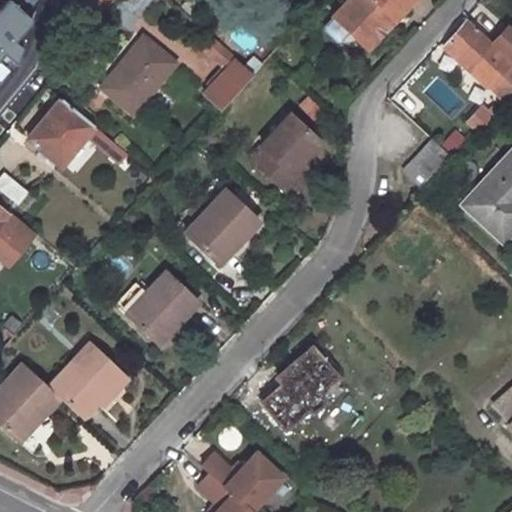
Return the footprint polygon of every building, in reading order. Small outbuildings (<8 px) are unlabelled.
[(8,0),(6,0),(0,7),(0,60),(4,56),(12,63),(15,65),(17,65),(20,60),(22,48),(21,45),(15,42),(30,26),(32,20),(8,0)] [(332,0),(325,8),(342,25),(350,17),(367,33),(379,22),(378,14),(382,10),(387,13),(399,0),(332,0)] [(435,42),(479,81),(481,79),(499,95),(511,81),(511,62),(503,54),(482,35),(460,13),(435,42)] [(359,41),(367,33),(350,17),(342,25),(359,41)] [(511,43),(511,31),(498,18),(482,35),(503,54),(511,43)] [(138,29),(96,78),(128,105),(170,56),(138,29)] [(201,42),(222,61),(230,51),(209,33),(201,42)] [(205,79),(198,88),(214,102),(247,66),(230,51),(222,61),(215,69),(205,79)] [(205,79),(215,69),(211,65),(201,75),(205,79)] [(55,91),(21,133),(54,159),(81,127),(88,118),(55,91)] [(479,108),(473,102),(461,115),(471,125),(483,112),(479,108)] [(485,102),(479,108),(483,112),(489,105),(485,102)] [(311,135),(281,108),(253,139),(266,150),(254,163),(277,183),(289,171),(283,166),(293,155),(311,135)] [(88,118),(81,127),(103,146),(111,137),(88,118)] [(426,135),(407,154),(396,165),(416,184),(427,172),(445,152),(426,135)] [(511,192),(511,145),(505,139),(450,196),(491,235),(511,215),(501,204),(511,192)] [(246,156),(254,163),(266,150),(258,144),(246,156)] [(283,166),(289,171),(299,160),(293,155),(283,166)] [(0,189),(12,199),(22,188),(0,169),(0,189)] [(251,214),(216,182),(173,227),(206,257),(234,226),(237,229),(251,214)] [(0,209),(0,260),(0,261),(25,230),(0,209)] [(189,295),(158,266),(117,310),(148,338),(189,295)] [(116,368),(82,337),(41,381),(56,395),(75,412),(90,396),(116,368)] [(337,379),(309,346),(272,377),(281,386),(260,405),(283,432),(304,414),(312,416),(322,412),(325,402),(321,393),(337,379)] [(16,359),(0,375),(0,427),(13,439),(56,395),(41,381),(16,359)] [(116,368),(90,396),(96,402),(122,373),(116,368)] [(511,370),(482,400),(498,416),(495,420),(511,435),(511,370)] [(226,468),(212,454),(201,465),(208,471),(248,511),(256,511),(288,481),(256,449),(240,464),(235,459),(226,468)] [(248,511),(208,471),(193,486),(214,506),(208,511),(248,511)] [(511,511),(511,489),(495,508),(498,511),(511,511)]
